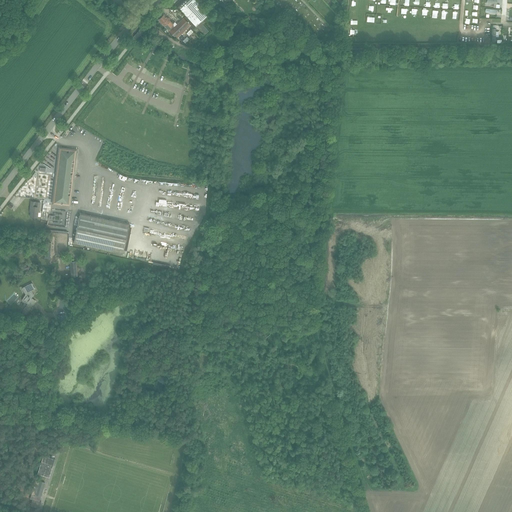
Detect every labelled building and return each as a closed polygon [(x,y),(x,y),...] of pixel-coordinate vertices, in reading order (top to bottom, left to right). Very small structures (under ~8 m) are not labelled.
[(175,4),(186,16),(196,27),(204,35),(209,31),(203,24),(204,23),(205,22),(203,19),(209,14),(196,0),(176,0),(174,2),(175,4)] [(159,19),(164,25),(170,31),(175,36),(177,39),(190,26),(193,30),(196,27),(186,16),(175,26),(173,25),(164,15),(159,19)] [(69,206),(75,158),(76,150),(59,148),(53,204),(69,206)] [(31,201),(30,211),(27,210),(26,219),(19,218),(19,224),(30,226),(30,219),(31,219),(33,218),(33,217),(37,217),(38,211),(39,211),(40,202),(31,201)] [(179,234),(130,224),(80,213),(74,243),(173,264),(179,234)] [(69,249),(69,231),(58,231),(57,248),(69,249)] [(42,241),(41,257),(50,258),(51,242),(42,241)] [(70,262),(71,276),(78,276),(76,261),(70,262)] [(34,290),(31,283),(22,288),(23,287),(26,293),(22,300),(28,304),(23,312),(26,314),(34,301),(30,299),(32,296),(30,292),(34,290)] [(11,306),(20,298),(16,293),(6,301),(11,306)] [(49,477),(55,459),(43,455),(37,474),(49,477)] [(40,501),(41,497),(45,483),(36,480),(30,499),(32,499),(30,505),(39,508),(41,502),(40,501)]
